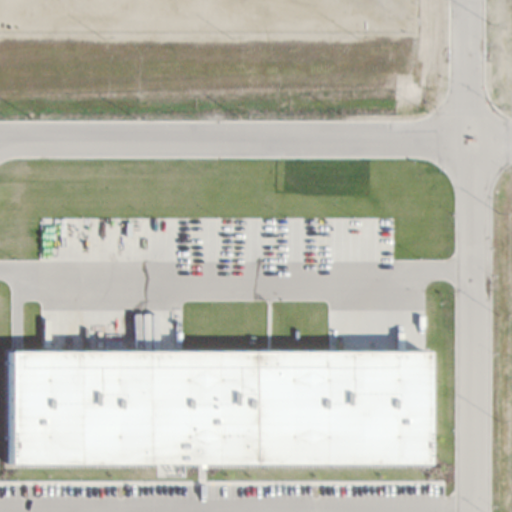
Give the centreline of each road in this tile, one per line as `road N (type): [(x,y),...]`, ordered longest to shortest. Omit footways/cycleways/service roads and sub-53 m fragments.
road 1 (residential): [(471,511),(464,0)]
road 2 (residential): [(511,140),(0,138)]
